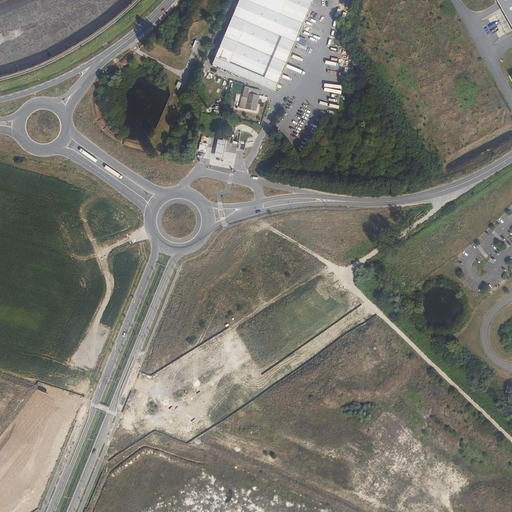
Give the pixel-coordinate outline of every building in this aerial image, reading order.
[(238,0),(214,67),(278,91),(312,0),(238,0)] [(511,0),(493,0),(511,32),(511,75),(508,78),(511,84),(511,0)] [(247,100),(245,110),(256,113),(260,96),(259,96),(249,94),(247,100)] [(239,109),(245,110),(247,100),(242,98),(241,98),(239,109)] [(214,157),(223,158),(226,141),(218,140),(214,157)] [(200,142),(198,151),(206,153),(208,144),(200,142)]
